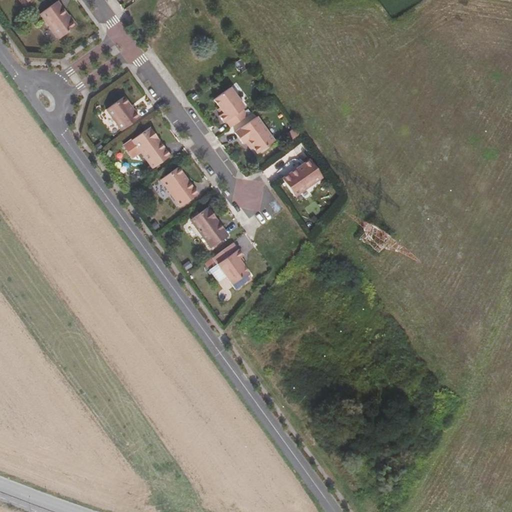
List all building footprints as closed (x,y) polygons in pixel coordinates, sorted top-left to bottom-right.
[(75,27),(56,2),(39,14),(57,39),(75,27)] [(243,108),(229,87),(213,99),(219,107),(222,112),(220,114),(218,115),(223,122),(225,120),(230,127),(246,115),(241,109),(243,108)] [(126,106),(128,105),(123,98),(105,110),(120,132),(138,119),(133,112),(131,113),(126,106)] [(256,116),(251,119),(268,144),(273,140),(256,116)] [(268,144),(251,119),(233,132),(242,143),(244,141),(247,140),(252,146),(257,153),(268,144)] [(168,156),(148,128),(130,141),(151,169),(168,156)] [(299,137),(294,130),(287,135),(292,142),(299,137)] [(309,160),(289,173),(301,191),(321,178),(309,160)] [(181,173),(176,167),(159,179),(178,207),(196,194),(187,181),(185,182),(180,175),(181,173)] [(301,191),(289,173),(281,179),(293,197),(301,191)] [(226,235),(205,207),(188,220),(209,248),(226,235)] [(241,256),(231,243),(211,257),(230,284),(246,272),(241,265),(236,259),(239,257),(241,256)]
